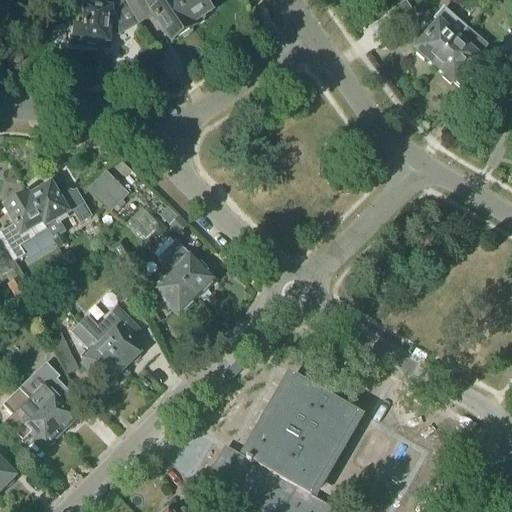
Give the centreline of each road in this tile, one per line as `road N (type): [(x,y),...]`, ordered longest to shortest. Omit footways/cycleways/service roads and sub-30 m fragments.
road 1 (residential): [(79,511),(304,300)]
road 2 (residential): [(304,300),(507,420)]
road 3 (residential): [(152,147),(304,300)]
road 4 (residential): [(152,147),(311,46)]
road 5 (residential): [(304,300),(419,170)]
road 6 (residential): [(419,170),(311,46)]
road 7 (residential): [(0,103),(61,108),(152,147)]
